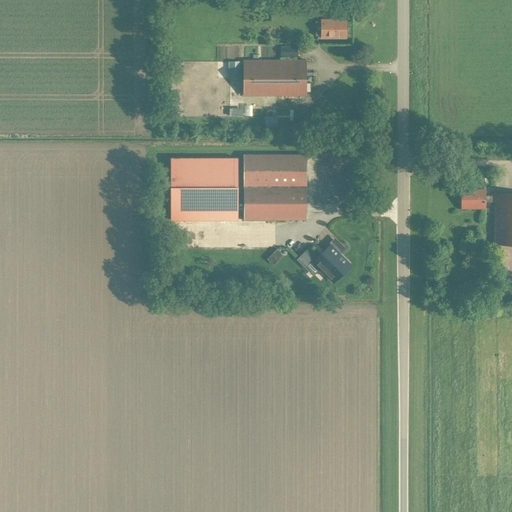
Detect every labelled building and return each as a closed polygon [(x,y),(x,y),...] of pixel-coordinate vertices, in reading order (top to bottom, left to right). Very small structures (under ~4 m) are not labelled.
[(321,38),(346,38),(346,20),(321,20),(321,38)] [(280,57),(296,57),(296,47),(280,47),(280,57)] [(243,96),(306,96),(305,60),(243,60),(243,96)] [(306,154),(244,154),(244,186),(306,186),(306,154)] [(170,220),(238,220),(238,160),(170,160),(170,220)] [(306,186),(244,186),(244,220),(306,220),(306,186)] [(495,202),(495,196),(485,196),(485,190),(461,190),(461,208),(485,208),(485,202),(495,202)] [(511,193),(495,194),(495,196),(495,202),(495,244),(511,243),(511,193)] [(296,259),(304,267),(309,262),(317,271),(320,268),(333,281),(342,272),(340,270),(347,263),(331,246),(322,255),(321,254),(316,259),(315,258),(314,257),(315,256),(308,248),(296,259)]
